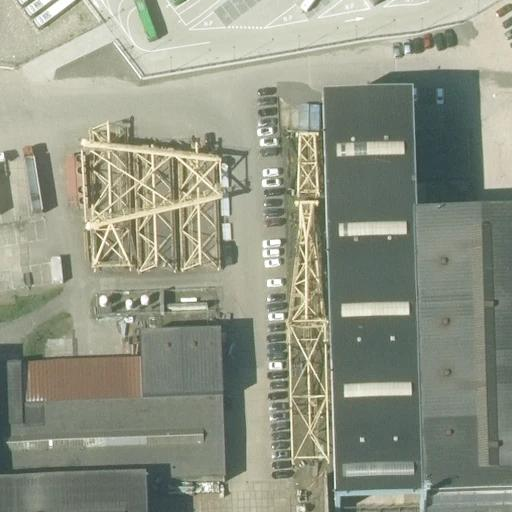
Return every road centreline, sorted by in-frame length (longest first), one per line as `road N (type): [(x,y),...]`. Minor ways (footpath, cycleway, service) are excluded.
road 1 (unknown): [(257,218),(281,511)]
road 2 (unknown): [(71,231),(257,218)]
road 3 (unknown): [(257,218),(250,52)]
road 4 (unknown): [(30,90),(71,231)]
